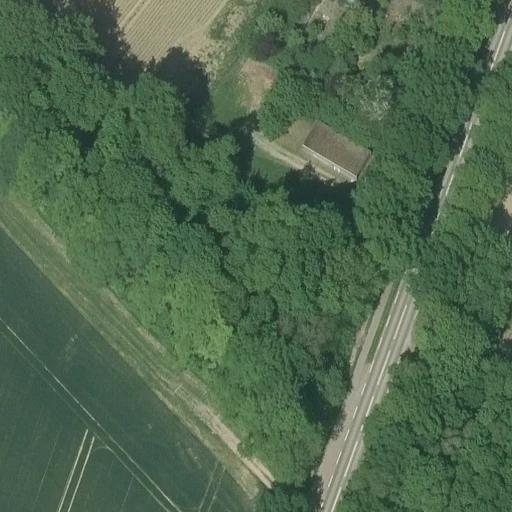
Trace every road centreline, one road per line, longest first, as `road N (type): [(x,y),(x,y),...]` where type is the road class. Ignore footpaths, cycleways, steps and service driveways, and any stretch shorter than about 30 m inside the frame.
road 1 (secondary): [(331,511),(511,10)]
road 2 (track): [(393,340),(511,422)]
